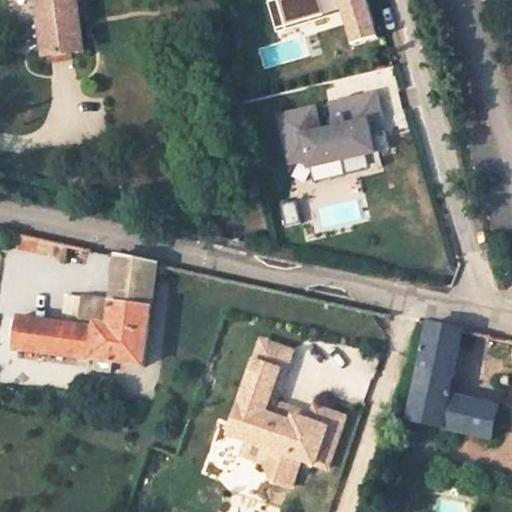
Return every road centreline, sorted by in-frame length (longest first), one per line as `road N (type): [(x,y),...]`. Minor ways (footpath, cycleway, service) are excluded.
road 1 (residential): [(511,322),(0,212)]
road 2 (track): [(226,263),(229,237),(174,0)]
